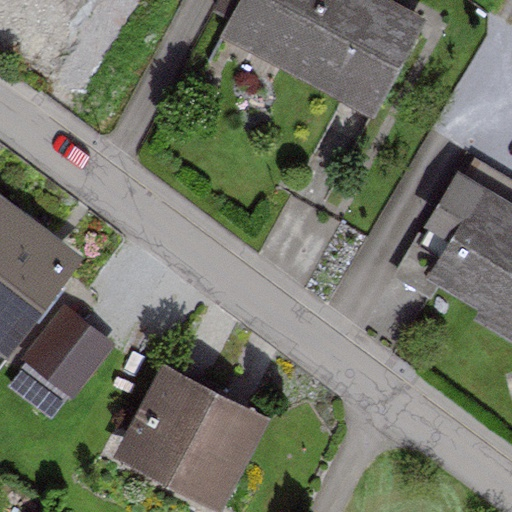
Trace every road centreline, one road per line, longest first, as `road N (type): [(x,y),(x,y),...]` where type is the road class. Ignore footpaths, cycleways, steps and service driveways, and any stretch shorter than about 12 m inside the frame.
road 1 (residential): [(0,101),(382,389)]
road 2 (residential): [(382,389),(511,487)]
road 3 (residential): [(382,389),(325,511)]
